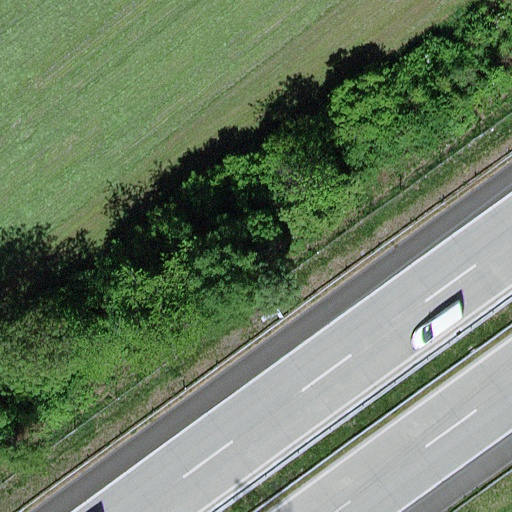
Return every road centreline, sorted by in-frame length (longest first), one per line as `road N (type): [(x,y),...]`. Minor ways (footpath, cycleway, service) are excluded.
road 1 (motorway): [(511,245),(138,511)]
road 2 (motorway): [(327,511),(511,381)]
